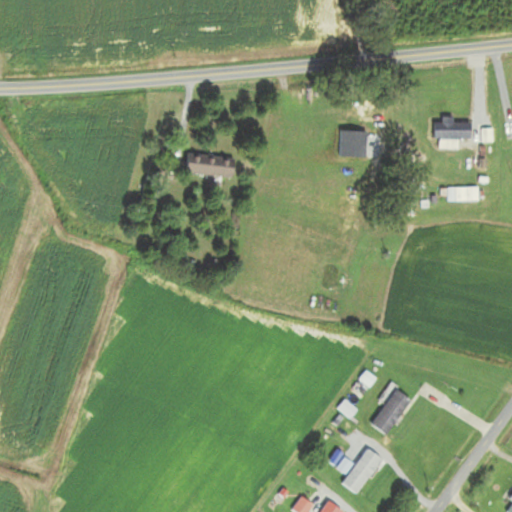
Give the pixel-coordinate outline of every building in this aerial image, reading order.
[(464,124),(427,123),(426,141),(447,141),(447,149),(451,149),(451,140),(464,140),(464,124)] [(229,180),(230,161),(177,157),(175,176),(229,180)] [(441,202),(452,202),(451,188),(441,189),(441,202)] [(462,202),(470,202),(472,189),(463,189),(462,202)] [(362,425),(381,438),(406,401),(388,388),(362,425)] [(351,497),(376,460),(359,449),(335,486),(351,497)] [(511,511),(511,493),(497,511),(511,511)] [(335,511),(319,502),(312,511),(335,511)]
